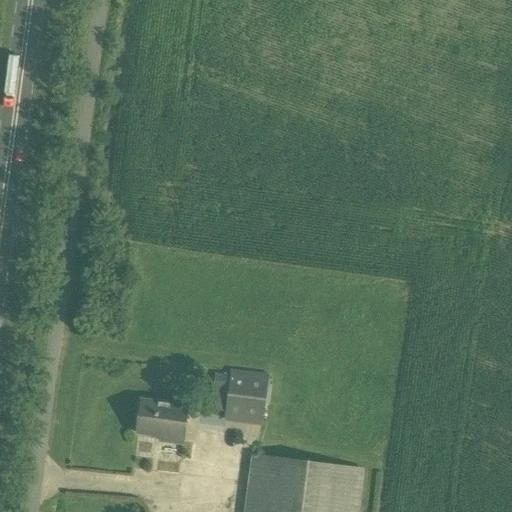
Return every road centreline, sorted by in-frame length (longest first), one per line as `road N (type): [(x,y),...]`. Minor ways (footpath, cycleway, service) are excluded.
road 1 (unclassified): [(31,511),(100,0)]
road 2 (primary): [(0,222),(30,0)]
